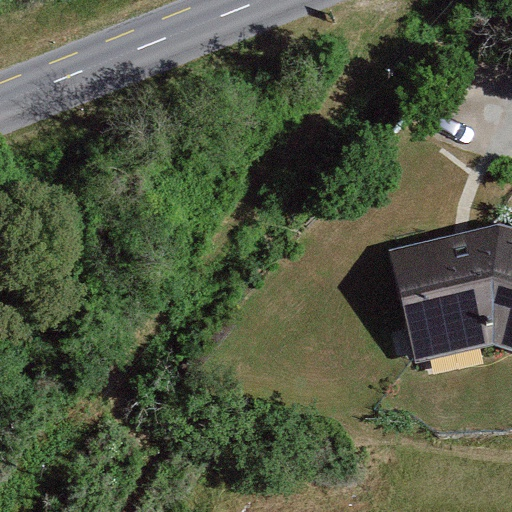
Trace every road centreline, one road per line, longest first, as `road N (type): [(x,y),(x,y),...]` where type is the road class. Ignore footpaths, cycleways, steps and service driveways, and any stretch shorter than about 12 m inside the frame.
road 1 (track): [(410,0),(0,505)]
road 2 (tertiary): [(0,111),(282,0)]
